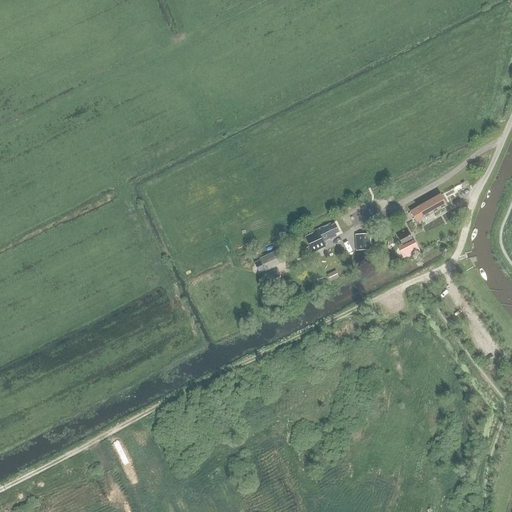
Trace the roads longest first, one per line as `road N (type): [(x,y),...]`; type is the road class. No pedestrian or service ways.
road 1 (track): [(458,250),(456,261),(0,488)]
road 2 (unclassified): [(458,250),(511,117)]
